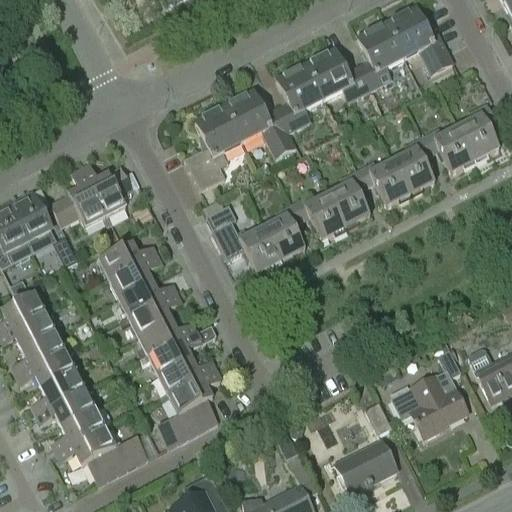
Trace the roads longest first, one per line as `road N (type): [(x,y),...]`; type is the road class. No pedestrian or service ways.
road 1 (residential): [(119,111),(252,384),(246,412),(221,439),(68,511)]
road 2 (residential): [(119,111),(329,0)]
road 3 (residential): [(0,175),(119,111)]
road 4 (residential): [(119,111),(59,0)]
